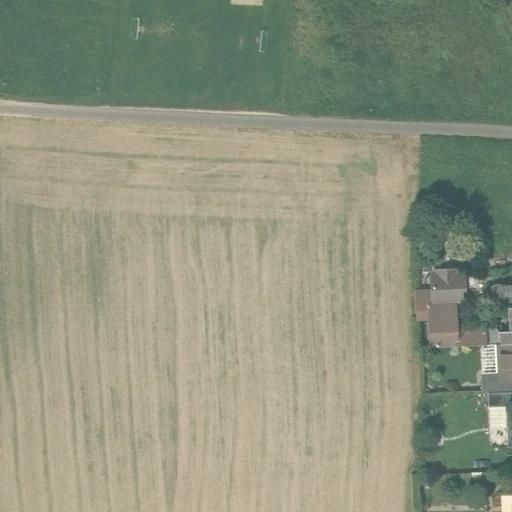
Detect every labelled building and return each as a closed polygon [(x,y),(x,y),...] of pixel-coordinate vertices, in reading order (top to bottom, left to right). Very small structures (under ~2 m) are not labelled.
[(462,274),(433,275),(434,290),(430,290),(430,305),(428,305),(430,348),(485,346),(484,331),(454,332),(453,304),(458,303),(458,290),(463,290),(462,274)] [(511,287),(501,288),(501,302),(511,301),(511,287)] [(511,308),(509,309),(510,333),(498,333),(498,345),(511,344),(511,308)] [(511,344),(498,345),(499,373),(500,380),(511,379),(511,344)] [(499,373),(481,374),(482,394),(487,394),(511,392),(511,379),(500,380),(499,373)] [(511,392),(487,394),(487,407),(505,407),(511,406),(511,392)]
